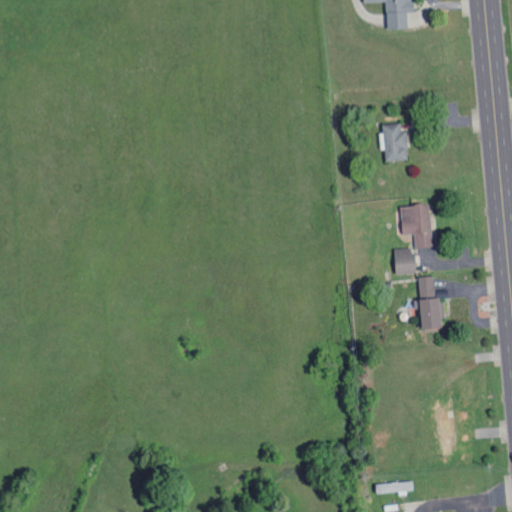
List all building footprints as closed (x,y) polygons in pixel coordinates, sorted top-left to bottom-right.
[(389,1),(390,29),(411,28),(410,11),(417,11),(416,0),(365,0),(365,2),(389,1)] [(410,160),(409,130),(404,130),(403,123),(382,124),(383,149),(387,149),(388,161),(410,160)] [(416,247),(433,247),(431,204),(403,204),(404,234),(416,233),(416,247)] [(417,272),(416,248),(397,248),(397,273),(417,272)] [(421,276),(424,329),(445,328),(443,290),(437,291),(436,275),(421,276)] [(441,410),(442,454),(454,454),(454,438),(456,438),(456,410),(441,410)] [(415,491),(415,482),(378,483),(378,492),(415,491)]
